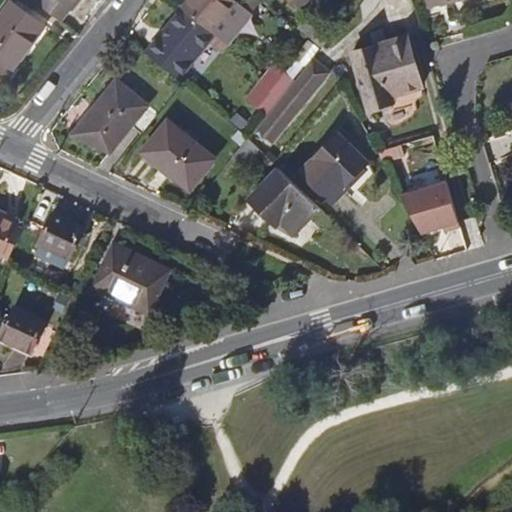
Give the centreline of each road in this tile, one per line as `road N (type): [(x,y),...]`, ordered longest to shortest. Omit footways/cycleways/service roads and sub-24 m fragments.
road 1 (secondary): [(0,408),(104,390),(507,273)]
road 2 (residential): [(511,35),(475,46),(459,63),(458,87),(507,273)]
road 3 (residential): [(254,242),(14,147)]
road 4 (residential): [(133,0),(14,147)]
